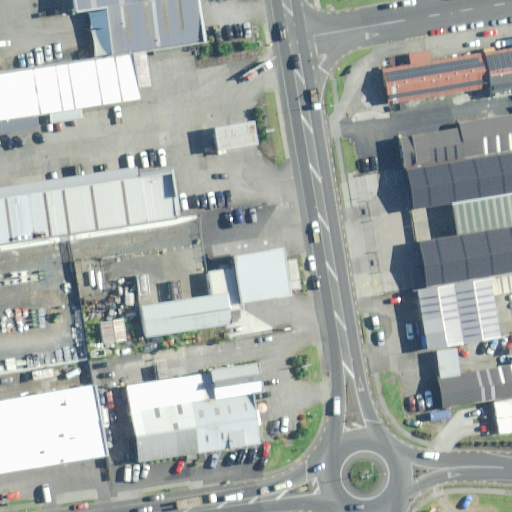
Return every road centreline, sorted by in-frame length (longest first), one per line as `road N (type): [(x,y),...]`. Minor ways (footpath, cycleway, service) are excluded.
road 1 (secondary): [(293,41),(345,360)]
road 2 (residential): [(293,41),(511,3)]
